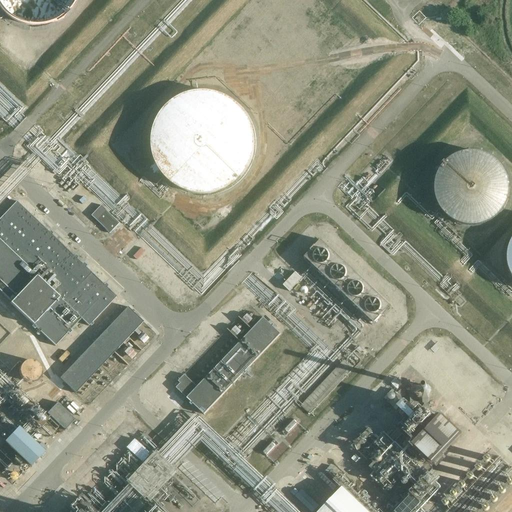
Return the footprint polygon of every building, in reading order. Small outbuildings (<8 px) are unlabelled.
[(0,0),(0,6),(1,8),(5,13),(9,16),(14,19),(19,21),(24,23),(30,24),(35,24),(41,24),(46,23),(52,21),(57,19),(61,16),(66,12),(69,8),(72,3),(74,0),(0,0)] [(252,150),(253,145),(253,140),(252,135),(251,130),(249,125),(247,121),(244,116),(241,112),(238,109),(234,105),(230,102),(226,100),(221,98),(217,96),(212,95),(207,94),(202,94),(197,94),(192,95),(187,96),(182,98),(178,100),(174,103),(170,106),(166,109),(163,113),(160,117),(157,122),(155,126),(154,131),(153,136),(152,141),(152,146),(153,151),(154,156),(155,161),(157,165),(159,170),(162,174),(165,178),(169,181),(173,184),(177,187),(181,189),(186,191),(191,193),(196,194),(201,194),(206,194),(211,194),(216,192),(220,191),(225,189),(229,186),(233,184),(237,180),(241,177),(244,173),(246,169),(249,164),(250,159),(252,155),(252,150)] [(505,196),(506,189),(505,182),(503,175),(500,169),(496,164),(493,161),(490,159),(485,156),(479,154),(474,153),(471,153),(464,153),(460,154),(457,155),(451,158),(445,163),(443,165),(440,169),(437,174),(435,181),(434,188),(435,194),(436,201),(439,207),(443,213),(445,214),(449,218),(455,221),(462,224),(468,224),(475,224),(482,222),(488,220),(491,218),(494,215),(497,213),(500,209),(503,203),(505,196)] [(94,191),(100,183),(103,186),(106,182),(95,173),(86,185),(94,191)] [(88,326),(116,297),(16,201),(13,204),(0,218),(0,291),(13,304),(11,305),(54,346),(81,319),(88,326)] [(100,205),(90,216),(109,234),(119,223),(100,205)] [(125,210),(131,214),(134,210),(128,205),(125,210)] [(295,272),(291,277),(283,285),(289,292),(302,279),(295,272)] [(74,393),(142,321),(126,307),(59,378),(74,393)] [(197,387),(184,375),(178,381),(180,383),(176,388),(204,415),(280,334),(263,318),(197,387)] [(424,361),(436,348),(427,340),(416,353),(424,361)] [(122,349),(130,354),(133,348),(126,343),(122,349)] [(38,372),(38,370),(38,366),(36,363),(34,362),(32,361),(29,360),(25,360),(23,361),(21,362),(20,364),(19,366),(18,368),(18,370),(19,373),(20,376),(23,378),(25,379),(27,380),(30,379),(31,379),(35,377),(36,376),(37,374),(38,372)] [(395,388),(400,383),(396,380),(392,384),(395,388)] [(46,413),(64,431),(75,420),(57,403),(46,413)] [(422,437),(442,454),(468,422),(449,406),(422,437)] [(286,429),(295,419),(292,416),(282,425),(286,429)] [(29,466),(44,451),(17,426),(3,441),(29,466)] [(349,455),(354,459),(358,453),(353,449),(349,455)] [(308,508),(316,500),(298,483),(290,492),(308,508)] [(362,511),(341,491),(320,511),(362,511)]
